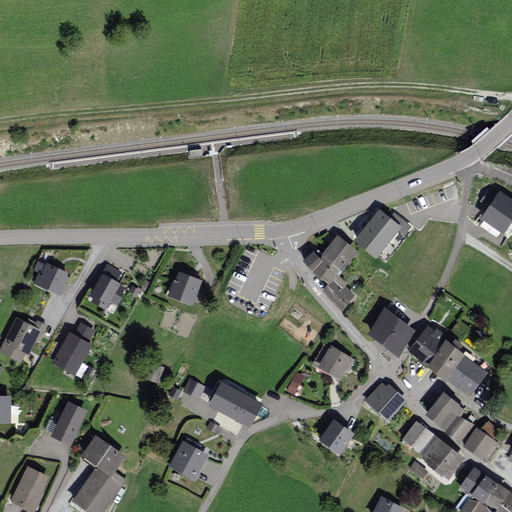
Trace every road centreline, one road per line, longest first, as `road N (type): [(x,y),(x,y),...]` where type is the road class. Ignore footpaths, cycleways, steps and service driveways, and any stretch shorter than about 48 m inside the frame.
road 1 (track): [(511,98),(407,84),(0,120)]
road 2 (tertiary): [(0,237),(285,228)]
road 3 (residential): [(382,371),(336,411),(255,429),(202,511)]
road 4 (residential): [(382,371),(407,347),(442,281),(459,238),(466,160)]
road 5 (tertiary): [(285,228),(466,160)]
road 6 (residential): [(382,371),(425,421),(511,489)]
road 7 (residential): [(285,228),(314,294),(382,371)]
